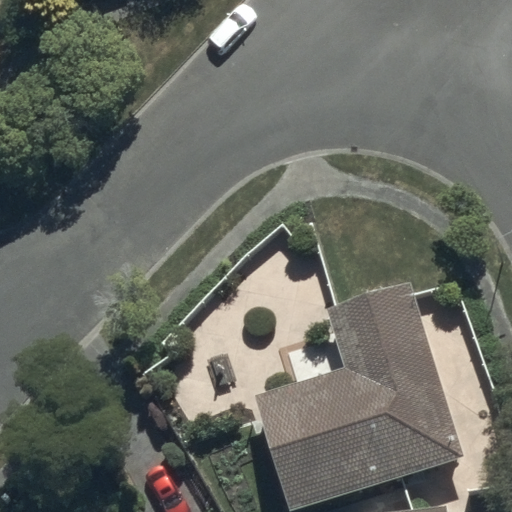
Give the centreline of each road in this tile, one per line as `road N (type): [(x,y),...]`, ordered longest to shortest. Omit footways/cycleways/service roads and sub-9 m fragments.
road 1 (residential): [(0,338),(348,0)]
road 2 (residential): [(383,0),(511,156)]
